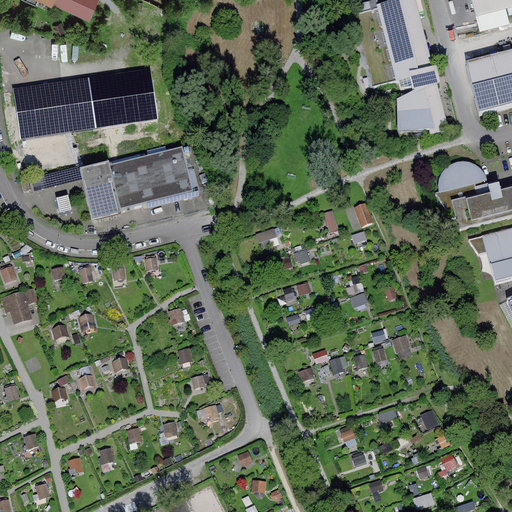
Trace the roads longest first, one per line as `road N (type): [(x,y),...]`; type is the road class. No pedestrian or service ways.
road 1 (track): [(203,283),(133,329),(150,410),(55,457),(0,324)]
road 2 (residential): [(0,180),(27,218),(85,246),(205,224)]
road 3 (residential): [(437,0),(474,141)]
